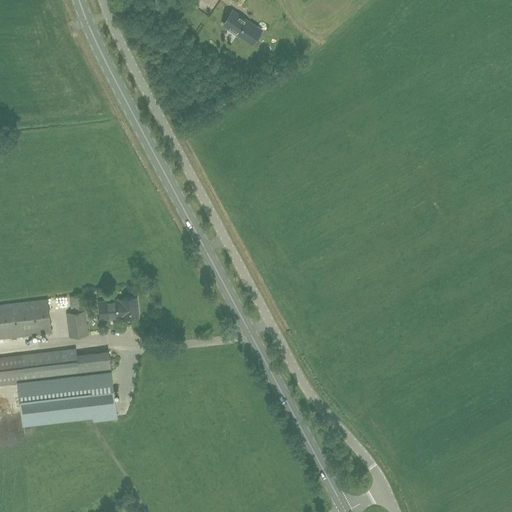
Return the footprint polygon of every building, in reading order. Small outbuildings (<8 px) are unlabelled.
[(272,10),(279,16),(285,8),(279,3),(272,10)] [(227,19),(223,25),(228,28),(227,29),(238,36),(238,35),(246,40),(255,26),(232,11),(228,17),(228,16),(227,19)] [(72,313),(66,314),(69,338),(88,335),(83,295),(69,297),(72,313)] [(100,320),(123,317),(123,318),(138,317),(136,297),(121,299),(121,300),(99,303),(100,320)] [(0,339),(51,333),(47,300),(0,305),(0,339)] [(91,418),(92,421),(116,418),(108,351),(76,355),(75,349),(20,356),(0,358),(0,385),(16,383),(21,426),(91,418)]
